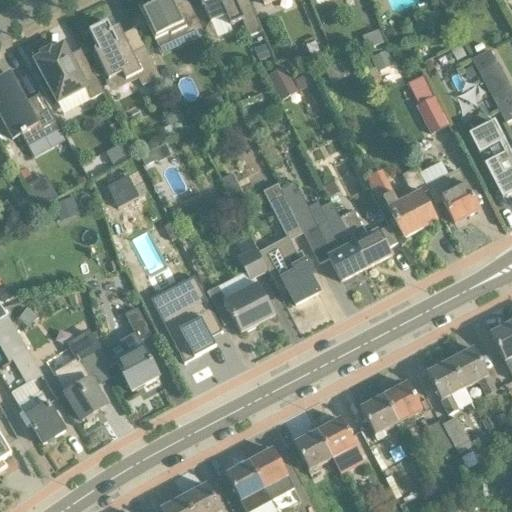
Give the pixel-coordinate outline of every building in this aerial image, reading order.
[(204,37),(194,18),(185,0),(184,0),(174,5),(171,0),(157,0),(138,9),(162,57),(204,37)] [(241,0),(235,3),(233,0),(199,0),(210,26),(226,19),(230,28),(243,22),(250,39),(261,34),(246,0),(241,0)] [(282,0),(260,0),(264,8),(282,0)] [(122,75),(126,83),(137,78),(142,89),(159,80),(144,50),(132,56),(118,29),(111,33),(107,25),(106,25),(106,26),(90,34),(90,33),(89,34),(97,50),(93,52),(109,82),(122,75)] [(390,29),(385,36),(388,43),(396,45),(402,38),(398,31),(390,29)] [(362,39),(367,52),(383,45),(378,33),(362,39)] [(305,47),(309,57),(319,53),(315,43),(305,47)] [(251,51),(257,63),(269,58),(264,46),(251,51)] [(473,51),(476,57),(485,53),(482,46),(473,51)] [(85,93),(90,102),(104,95),(84,58),(72,64),(63,48),(52,54),(50,52),(41,57),(42,59),(35,63),(59,108),(85,93)] [(450,53),(456,63),(465,58),(460,48),(450,53)] [(511,96),(489,53),(478,59),(471,63),(505,126),(511,122),(511,96)] [(377,75),(391,69),(386,55),(371,61),(377,75)] [(347,58),(333,64),(323,69),(331,86),(355,75),(347,58)] [(462,73),(467,83),(476,78),(471,68),(462,73)] [(288,81),(282,70),(267,79),(280,104),(288,100),(280,85),(288,81)] [(162,87),(175,84),(172,72),(160,75),(162,87)] [(308,76),(293,83),(299,94),(313,86),(308,76)] [(26,104),(11,77),(0,82),(0,119),(12,143),(22,138),(28,149),(59,132),(40,97),(26,104)] [(434,100),(422,79),(408,87),(420,107),(434,100)] [(203,103),(210,116),(225,108),(218,94),(203,103)] [(434,100),(420,107),(415,109),(429,138),(447,128),(434,100)] [(163,131),(168,141),(185,132),(180,122),(163,131)] [(511,160),(496,128),(476,138),(475,139),(470,141),(496,190),(495,190),(502,202),(511,196),(511,160)] [(125,145),(106,155),(114,169),(133,159),(125,145)] [(151,153),(140,159),(145,169),(156,163),(151,153)] [(435,185),(426,190),(434,205),(441,201),(454,227),(479,214),(458,173),(435,185)] [(132,187),(139,199),(149,194),(138,174),(107,190),(111,198),(132,187)] [(436,225),(421,196),(413,200),(412,198),(398,206),(381,174),(367,181),(378,203),(383,201),(388,210),(388,211),(404,241),(436,225)] [(232,177),(221,183),(231,205),(243,199),(232,177)] [(28,188),(40,209),(56,199),(44,178),(28,188)] [(366,272),(339,221),(331,206),(321,211),(328,225),(318,231),(295,186),(293,187),(283,192),(280,193),(289,209),(303,237),(319,267),(329,262),(341,285),(366,272)] [(35,209),(30,199),(18,206),(23,216),(35,209)] [(52,210),(59,225),(77,217),(71,202),(52,210)] [(290,243),(303,237),(289,209),(275,217),(287,240),(289,244),(290,243)] [(339,221),(366,272),(391,259),(388,252),(398,246),(389,228),(367,239),(353,214),(339,221)] [(176,241),(169,227),(164,229),(171,244),(176,241)] [(248,240),(235,246),(238,260),(237,260),(248,284),(268,275),(258,255),(256,250),(254,251),(248,240)] [(277,291),(284,287),(295,309),(318,297),(309,280),(313,278),(304,260),(301,255),(297,257),(290,243),(289,244),(287,240),(258,255),(268,275),(277,291)] [(199,348),(222,336),(194,280),(179,288),(186,301),(158,315),(185,367),(204,356),(199,348)] [(275,319),(258,286),(222,305),(233,325),(234,324),(241,337),(275,319)] [(0,303),(2,306),(13,298),(6,288),(0,291),(0,303)] [(0,349),(9,365),(11,363),(26,386),(11,396),(23,415),(19,417),(27,430),(29,428),(34,436),(35,435),(43,448),(65,434),(41,395),(39,396),(31,384),(43,376),(0,308),(0,349)] [(151,338),(137,311),(124,317),(139,345),(151,338)] [(35,322),(24,313),(17,323),(27,331),(35,322)] [(511,380),(511,325),(489,337),(504,365),(511,380)] [(158,380),(141,348),(114,363),(131,395),(158,380)] [(76,362),(53,376),(82,424),(105,409),(94,391),(110,381),(101,351),(89,358),(88,357),(75,360),(76,362)] [(449,364),(464,392),(478,385),(486,399),(487,399),(496,394),(497,393),(489,379),(488,380),(473,352),(449,364)] [(459,414),(451,399),(464,392),(449,364),(426,377),(440,404),(440,405),(448,419),(459,414)] [(383,399),(398,427),(422,415),(407,387),(383,399)] [(375,440),(398,427),(383,399),(360,412),(375,440)] [(442,428),(454,449),(458,457),(472,449),(457,420),(442,428)] [(317,434),(332,463),(333,463),(341,479),(365,467),(341,422),(317,434)] [(454,449),(442,428),(440,424),(426,431),(440,456),(452,449),(454,449)] [(309,475),(332,463),(317,434),(293,447),(309,475)] [(0,474),(7,470),(6,468),(0,471),(0,470),(0,464),(11,458),(0,439),(0,474)] [(272,453),(249,465),(273,511),(286,511),(300,505),(288,481),(272,453)] [(243,511),(273,511),(249,465),(225,478),(243,511)] [(470,488),(486,479),(484,467),(464,478),(470,488)] [(183,501),(188,511),(219,511),(206,488),(183,501)] [(426,488),(419,492),(422,498),(429,494),(426,488)] [(188,511),(183,501),(161,511),(188,511)]
